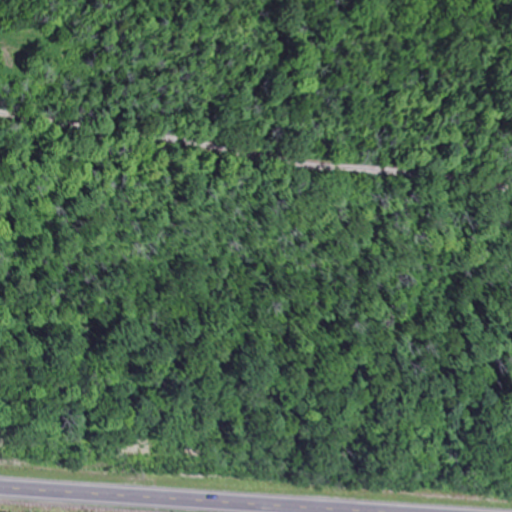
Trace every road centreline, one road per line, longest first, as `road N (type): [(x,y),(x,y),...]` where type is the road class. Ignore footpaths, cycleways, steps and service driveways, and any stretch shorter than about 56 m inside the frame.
road 1 (residential): [(511,162),(314,144),(0,94)]
road 2 (primary): [(434,511),(0,484)]
